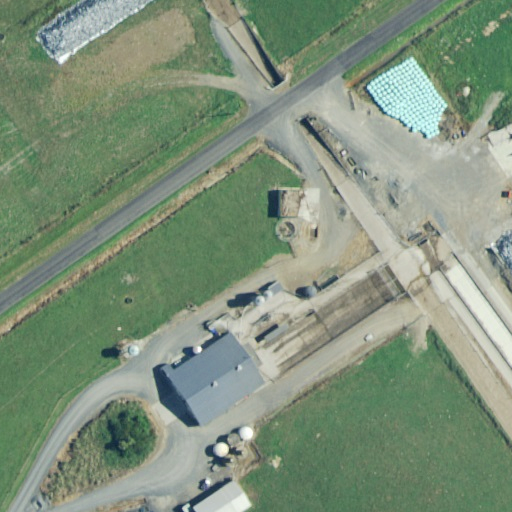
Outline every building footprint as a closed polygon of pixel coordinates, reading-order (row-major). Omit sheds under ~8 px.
[(511,142),(511,123),(502,131),(511,143),(511,142)] [(284,291),(278,280),(267,286),(273,297),(284,291)] [(305,287),(304,288),(304,290),(305,291),(305,292),(306,293),(307,294),(308,295),(309,296),(310,296),(312,296),(313,296),(314,296),(315,296),(317,295),(318,294),(318,293),(319,292),(319,290),(320,289),(320,288),(319,286),(319,285),(318,284),(317,283),(316,282),(315,282),(314,281),(312,281),(311,281),(310,281),(309,282),(307,283),(306,283),(306,284),(305,286),(305,287)] [(272,298),(266,289),(251,299),(256,308),(272,298)] [(201,426),(264,384),(230,333),(225,326),(162,368),(201,426)] [(241,444),(254,435),(247,425),(211,448),(226,472),(249,456),(241,444)] [(240,511),(249,506),(233,481),(192,508),(195,511),(240,511)]
